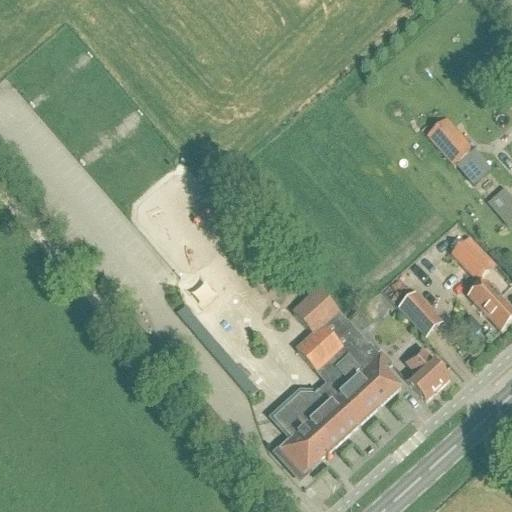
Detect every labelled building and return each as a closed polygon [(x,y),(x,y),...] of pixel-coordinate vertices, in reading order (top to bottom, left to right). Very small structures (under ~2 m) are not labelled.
[(5,94),(27,122),(46,107),(24,79),(5,94)] [(446,124),(426,142),(453,172),(454,172),(455,171),(473,156),(474,154),(450,128),(446,124)] [(488,211),(497,223),(511,210),(511,206),(505,198),(488,211)] [(467,247),(451,262),(475,288),(491,273),(467,247)] [(178,273),(183,284),(197,279),(192,267),(178,273)] [(207,295),(218,307),(234,292),(223,280),(207,295)] [(500,338),(511,327),(511,316),(484,287),(467,303),(500,338)] [(300,486),(323,465),(325,463),(328,466),(329,465),(327,462),(401,394),(385,376),(390,371),(380,361),(378,363),(370,354),(369,354),(358,342),(373,328),(363,316),(347,330),(346,329),(320,301),(317,297),(292,320),(313,341),(296,357),(327,391),(318,399),(317,398),(314,401),(300,400),(273,425),(292,446),(276,460),(300,486)] [(399,314),(425,343),(441,329),(415,300),(413,302),(409,297),(397,308),(401,313),(399,314)] [(238,398),(256,381),(191,308),(173,324),(238,398)] [(425,407),(449,387),(422,357),(406,371),(415,381),(407,387),(425,407)]
